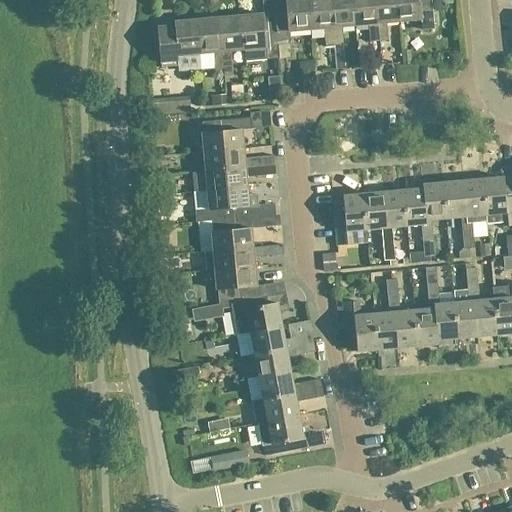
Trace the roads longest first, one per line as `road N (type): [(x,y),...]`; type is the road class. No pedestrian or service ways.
road 1 (residential): [(355,487),(323,296),(307,271),(293,139),(320,104),(485,89)]
road 2 (unclassified): [(162,507),(117,194),(126,0)]
road 3 (residential): [(355,487),(326,480),(162,507)]
road 4 (residential): [(511,448),(385,492)]
